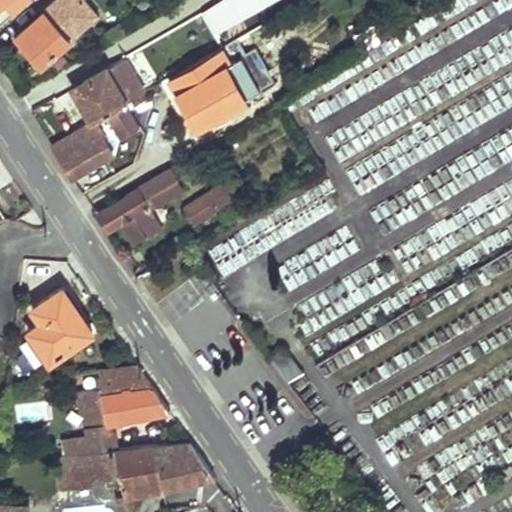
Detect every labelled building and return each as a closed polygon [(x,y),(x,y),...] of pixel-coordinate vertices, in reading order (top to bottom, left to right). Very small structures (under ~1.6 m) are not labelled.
[(97,16),(82,0),(60,0),(65,6),(52,17),(44,9),(16,34),(29,50),(42,64),(97,16)] [(52,17),(65,6),(60,0),(54,0),(44,9),(52,17)] [(234,0),(243,14),(267,0),(234,0)] [(230,90),(238,86),(246,81),(226,45),(210,53),(230,90)] [(219,121),(249,105),(238,86),(230,90),(210,53),(168,77),(197,127),(216,116),(219,121)] [(139,89),(123,60),(107,69),(123,98),(139,89)] [(123,98),(107,69),(74,87),(83,103),(93,120),(95,119),(106,113),(125,102),(123,98)] [(120,137),(139,125),(125,102),(106,113),(120,137)] [(216,116),(197,127),(200,132),(219,121),(216,116)] [(114,153),(95,119),(93,120),(54,144),(66,163),(74,176),(114,153)] [(183,186),(172,167),(98,211),(108,226),(119,224),(126,220),(136,236),(145,232),(146,234),(161,225),(150,205),(183,186)] [(223,183),(185,207),(194,222),(233,198),(223,183)] [(49,278),(52,262),(25,259),(23,274),(43,277),(49,278)] [(41,291),(43,277),(23,274),(21,288),(41,291)] [(75,304),(62,286),(31,306),(41,320),(28,329),(31,333),(47,357),(49,361),(65,351),(93,332),(75,304)] [(284,347),(270,357),(290,381),(302,372),(284,347)] [(160,398),(138,365),(98,370),(101,386),(74,390),(78,413),(83,412),(86,426),(101,423),(110,422),(169,411),(160,398)] [(115,447),(110,422),(101,423),(86,426),(89,437),(103,434),(105,448),(115,447)] [(70,439),(71,452),(77,451),(83,451),(105,448),(103,434),(89,437),(70,439)] [(204,462),(188,439),(155,443),(163,486),(213,475),(204,462)] [(105,448),(83,451),(89,478),(120,474),(125,495),(163,486),(155,443),(115,447),(105,448)] [(0,511),(31,511),(32,504),(0,502),(0,511)]
